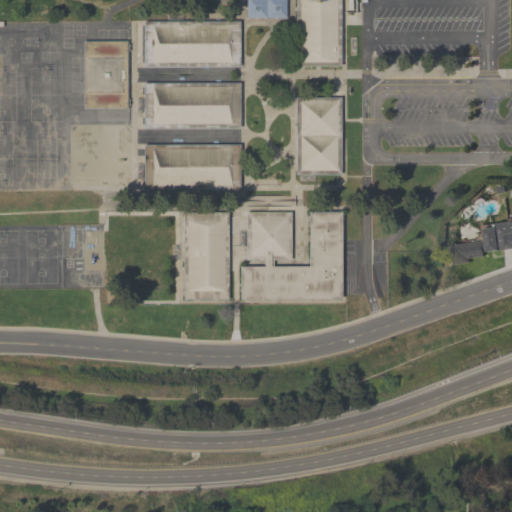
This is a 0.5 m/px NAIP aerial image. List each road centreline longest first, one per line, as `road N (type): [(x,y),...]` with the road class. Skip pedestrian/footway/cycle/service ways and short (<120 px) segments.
road 1 (primary): [(511,370),(312,438),(166,443),(0,421)]
road 2 (primary): [(0,464),(92,476),(223,476),(349,458),(511,414)]
road 3 (residential): [(0,340),(242,355),(381,327)]
road 4 (residential): [(381,327),(511,280)]
